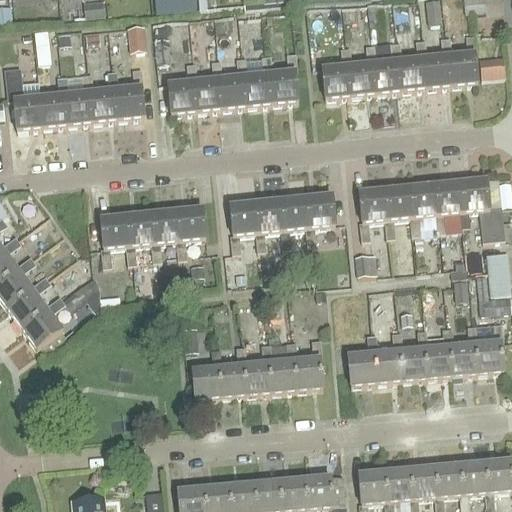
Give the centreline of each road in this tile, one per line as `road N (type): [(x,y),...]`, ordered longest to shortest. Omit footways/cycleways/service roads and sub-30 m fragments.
road 1 (residential): [(0,192),(511,142)]
road 2 (residential): [(0,473),(511,427)]
